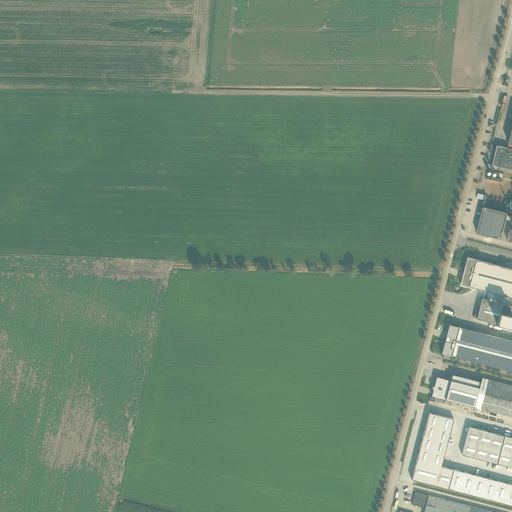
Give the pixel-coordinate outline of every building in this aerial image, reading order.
[(508,213),(483,207),(477,233),(502,239),(506,222),(510,223),(507,238),(508,238),(508,241),(511,241),(511,130),(508,148),(497,145),(495,154),(493,153),(492,156),(495,157),(493,165),(511,169),(511,216),(507,215),(508,213)] [(511,268),(467,257),(460,285),(504,296),(502,304),(482,298),(476,319),(511,328),(511,340),(449,325),(447,334),(446,335),(445,336),(445,338),(445,339),(446,339),(442,354),(511,371),(511,268)] [(479,388),(450,380),(446,400),(511,416),(511,385),(481,378),(479,388)] [(511,484),(453,469),(440,466),(452,419),(429,413),(412,479),(511,505),(511,484)] [(511,438),(470,427),(462,454),(511,467),(511,438)] [(496,511),(415,491),(412,504),(425,508),(423,511),(496,511)]
